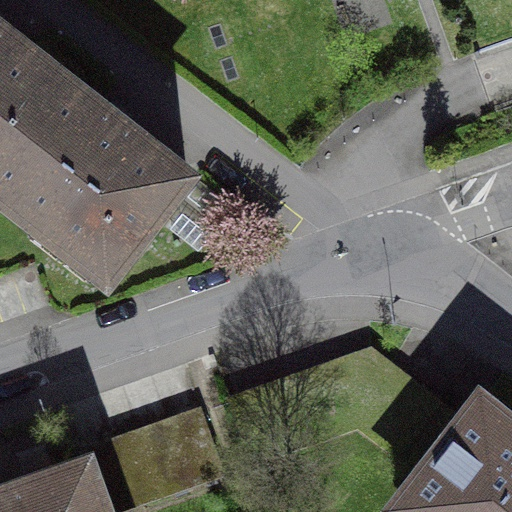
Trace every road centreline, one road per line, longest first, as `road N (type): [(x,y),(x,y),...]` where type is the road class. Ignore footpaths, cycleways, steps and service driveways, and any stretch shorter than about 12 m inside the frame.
road 1 (residential): [(0,380),(401,237)]
road 2 (residential): [(511,319),(401,237)]
